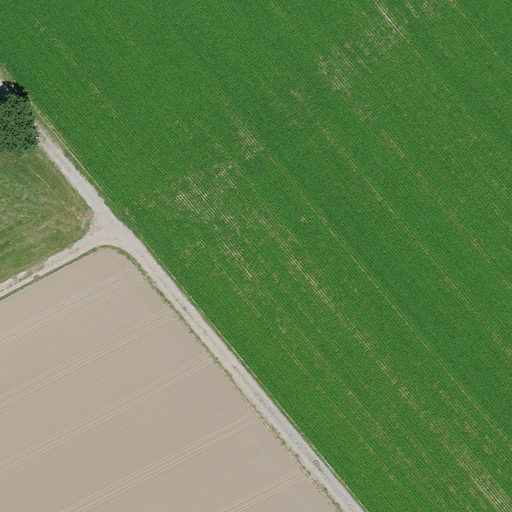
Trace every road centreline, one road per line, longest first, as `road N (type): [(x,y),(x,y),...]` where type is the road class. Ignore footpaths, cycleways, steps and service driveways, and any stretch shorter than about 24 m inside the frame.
road 1 (track): [(347,511),(0,91)]
road 2 (track): [(0,284),(108,225)]
